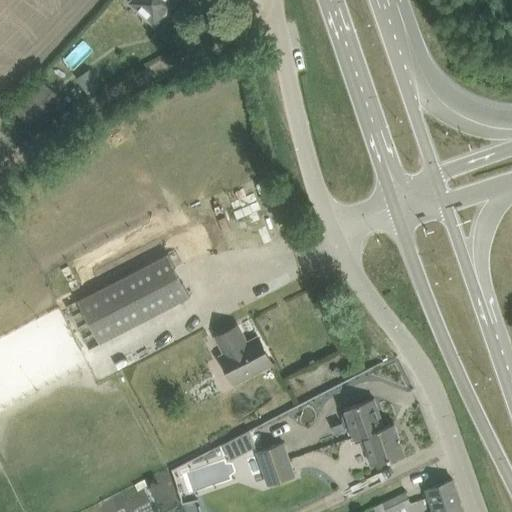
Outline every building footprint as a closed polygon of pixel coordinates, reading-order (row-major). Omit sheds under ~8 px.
[(132,0),(130,3),(155,25),(177,0),(132,0)] [(40,78),(12,109),(31,126),(59,95),(40,78)] [(139,246),(94,269),(96,272),(102,284),(147,261),(139,246)] [(168,252),(78,299),(100,343),(190,296),(168,252)] [(99,282),(94,273),(82,279),(87,288),(99,282)] [(239,322),(214,335),(223,352),(218,354),(234,384),(274,364),(259,333),(247,339),(239,322)] [(374,398),(343,408),(345,414),(343,415),(342,417),(344,424),(346,425),(349,424),(355,444),(361,442),(363,450),(366,449),(371,465),(404,454),(394,423),(383,427),(374,398)] [(284,441),(256,451),(268,485),(296,475),(284,441)] [(154,475),(145,479),(149,488),(158,484),(154,475)] [(463,511),(453,479),(434,486),(426,488),(433,511),(463,511)] [(396,511),(399,511),(407,511),(405,506),(411,503),(405,491),(382,502),(387,511),(396,511)]
